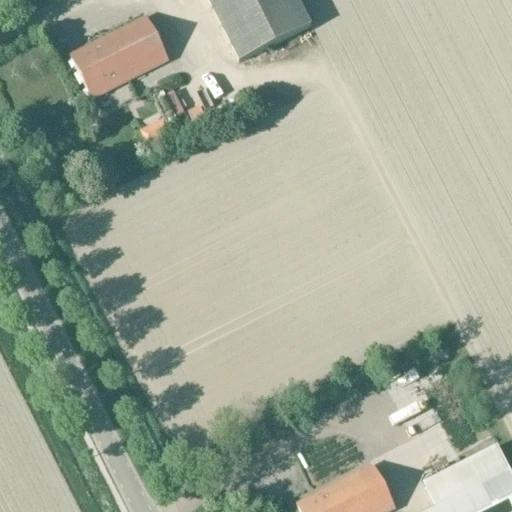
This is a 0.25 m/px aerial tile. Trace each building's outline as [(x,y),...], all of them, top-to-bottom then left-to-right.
[(205,0),(237,66),(311,29),(296,0),(205,0)] [(69,57),(91,102),(167,62),(146,20),(69,57)] [(194,125),(207,119),(202,111),(190,117),(194,125)] [(434,510),(429,511),(511,511),(511,480),(508,473),(497,452),(423,489),(434,510)] [(297,508),(299,511),(391,511),(394,511),(373,469),(297,508)]
